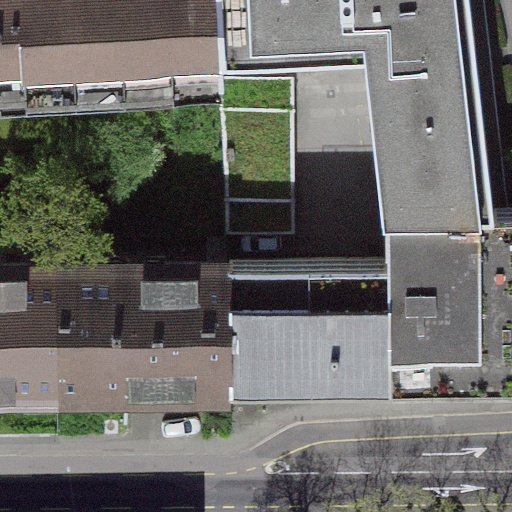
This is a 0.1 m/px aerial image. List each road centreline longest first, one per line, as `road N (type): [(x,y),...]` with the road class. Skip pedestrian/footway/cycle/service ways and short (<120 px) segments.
road 1 (primary): [(247,485),(367,470),(511,469)]
road 2 (primary): [(0,489),(247,485)]
